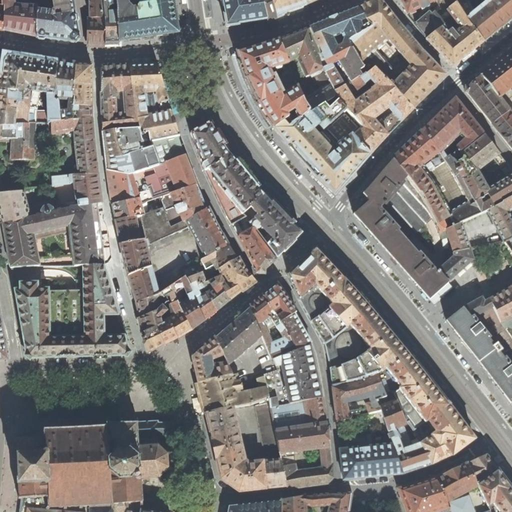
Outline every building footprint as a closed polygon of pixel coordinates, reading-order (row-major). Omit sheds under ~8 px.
[(65,41),(74,42),(79,37),(75,12),(72,0),(52,0),(55,10),(53,12),(37,11),(36,37),(51,39),(65,41)] [(103,0),(89,0),(90,20),(104,20),(103,0)] [(120,45),(120,42),(118,12),(118,9),(111,10),(111,13),(109,13),(109,4),(117,4),(116,0),(103,0),(104,20),(105,45),(114,45),(120,45)] [(116,0),(117,4),(118,9),(118,12),(120,42),(142,39),(178,33),(176,20),(174,4),(173,0),(116,0)] [(227,26),(236,25),(267,20),(262,0),(261,0),(222,0),(222,1),(227,26)] [(273,18),(277,17),(271,0),(261,0),(262,0),(267,20),(273,18)] [(271,0),(277,17),(293,11),(307,6),(305,0),(271,0)] [(375,69),(389,84),(414,109),(430,92),(430,91),(444,77),(444,75),(424,53),(423,53),(411,37),(410,37),(399,23),(398,23),(380,0),(374,0),(368,3),(357,8),(371,27),(348,42),(367,74),(375,69)] [(400,0),(403,5),(407,14),(421,8),(422,10),(429,7),(428,4),(437,0),(436,0),(400,0)] [(511,0),(486,0),(487,1),(475,12),(468,1),(459,8),(466,20),(466,21),(484,42),(507,23),(511,19),(511,0)] [(21,34),(36,37),(37,11),(37,4),(29,3),(29,7),(14,6),(4,6),(4,17),(4,31),(21,34)] [(426,39),(453,67),(470,53),(484,42),(466,21),(466,20),(459,8),(457,4),(443,13),(438,16),(444,26),(426,39)] [(332,18),(309,27),(322,56),(321,56),(327,66),(322,69),(322,70),(329,84),(334,93),(344,87),(332,65),(340,61),(343,68),(341,69),(342,71),(345,70),(351,82),(361,76),(363,76),(367,74),(348,42),(371,27),(357,8),(332,18)] [(419,31),(426,39),(444,26),(438,16),(438,15),(435,18),(433,16),(432,17),(429,14),(414,25),(419,31)] [(90,32),(90,44),(95,45),(105,45),(104,20),(90,20),(90,32)] [(294,33),(279,39),(288,63),(297,59),(306,78),(322,70),(322,69),(327,66),(321,56),(322,56),(309,27),(294,33)] [(269,123),(273,128),(288,118),(291,124),(301,118),(309,112),(306,106),(304,100),(296,82),(284,89),(281,82),(276,84),(271,75),(270,75),(268,71),(283,66),(286,74),(291,71),(288,63),(279,39),(258,46),(237,53),(250,87),(254,96),(257,102),(260,108),(264,116),(269,123)] [(481,75),(499,98),(511,87),(511,50),(507,54),(481,75)] [(0,77),(0,125),(24,125),(35,123),(51,123),(51,121),(60,121),(59,104),(57,100),(54,100),(57,61),(33,58),(5,54),(3,55),(0,77)] [(74,101),(74,85),(75,64),(66,63),(57,61),(54,100),(57,100),(59,104),(60,121),(74,119),(73,105),(74,101)] [(84,65),(75,64),(74,85),(92,85),(91,77),(91,65),(84,65)] [(140,65),(129,66),(133,92),(138,129),(139,129),(142,143),(143,143),(177,136),(180,136),(177,129),(173,117),(169,104),(157,65),(140,65)] [(115,67),(101,66),(102,112),(102,126),(102,132),(125,130),(138,129),(133,92),(129,66),(115,67)] [(389,134),(414,109),(389,84),(375,69),(367,74),(363,76),(361,76),(351,82),(346,86),(351,92),(348,94),(344,87),(334,93),(338,101),(342,109),(344,108),(345,110),(361,127),(361,128),(352,135),(370,155),(389,134)] [(511,114),(499,98),(481,75),(464,90),(490,122),(511,149),(511,114)] [(338,101),(334,93),(329,84),(304,100),(306,106),(309,112),(311,113),(326,104),(329,109),(338,101)] [(92,96),(92,85),(74,85),(74,101),(73,105),(92,106),(92,96)] [(439,116),(422,131),(439,152),(459,132),(466,138),(457,147),(458,149),(461,152),(483,134),(456,100),(454,100),(439,116)] [(289,147),(289,148),(297,156),(317,179),(318,178),(335,196),(356,172),(370,155),(352,135),(361,128),(361,127),(345,110),(344,108),(342,109),(338,101),(329,109),(326,104),(311,113),(309,112),(301,118),(291,124),(288,118),(273,128),(289,147)] [(92,113),(92,106),(73,105),(74,119),(92,119),(92,113)] [(94,143),(92,119),(74,119),(60,121),(51,121),(51,123),(51,135),(74,131),(74,138),(74,140),(75,141),(75,142),(76,143),(80,175),(98,173),(94,143)] [(203,166),(205,171),(223,159),(231,154),(220,137),(212,122),(204,127),(191,134),(203,166)] [(0,141),(12,142),(11,160),(33,160),(35,130),(43,130),(43,136),(51,136),(51,135),(51,123),(35,123),(24,125),(0,125),(0,141)] [(150,169),(159,165),(152,147),(145,149),(143,143),(142,143),(139,129),(138,129),(125,130),(102,132),(105,153),(107,170),(129,175),(132,174),(145,170),(150,168),(150,169)] [(408,145),(393,159),(420,192),(425,200),(433,217),(437,225),(440,234),(446,231),(446,230),(461,223),(480,214),(475,203),(470,205),(468,201),(467,200),(452,175),(452,174),(445,161),(439,153),(439,152),(422,131),(408,145)] [(494,207),(511,196),(511,171),(505,162),(483,134),(461,152),(458,149),(445,161),(452,174),(452,175),(467,200),(472,198),(474,202),(475,203),(480,214),(487,211),(494,208),(494,207)] [(152,147),(159,165),(185,156),(181,146),(177,136),(143,143),(145,149),(152,147)] [(109,190),(112,205),(138,198),(140,204),(159,197),(196,185),(193,177),(188,166),(185,156),(159,165),(150,169),(150,168),(145,170),(152,190),(138,194),(132,174),(129,175),(107,170),(109,190)] [(226,216),(231,225),(246,217),(243,214),(257,201),(248,191),(234,173),(223,159),(205,171),(215,192),(226,216)] [(412,281),(415,284),(433,268),(408,240),(433,217),(425,200),(420,192),(393,159),(372,184),(363,194),(369,201),(353,215),(369,232),(412,281)] [(100,189),(98,173),(80,175),(72,176),(51,178),(52,186),(74,183),(77,206),(96,204),(102,203),(100,189)] [(200,197),(196,185),(159,197),(163,208),(171,228),(185,221),(205,210),(200,197)] [(0,213),(1,213),(3,224),(30,217),(25,192),(24,192),(0,193),(0,213)] [(487,211),(503,242),(506,242),(511,238),(511,196),(494,207),(494,208),(487,211)] [(143,215),(140,204),(138,198),(112,205),(114,213),(115,221),(138,217),(143,215)] [(276,221),(257,201),(243,214),(246,217),(250,223),(256,218),(260,225),(261,227),(262,228),(266,232),(265,233),(268,236),(263,240),(277,259),(295,240),(287,232),(276,221)] [(83,266),(103,265),(99,233),(96,204),(77,206),(61,210),(54,212),(53,209),(49,207),(44,208),(42,212),(43,214),(30,217),(3,224),(4,234),(10,268),(34,266),(40,266),(34,234),(70,226),(74,266),(83,266)] [(143,215),(138,217),(143,240),(145,239),(146,247),(189,228),(185,221),(171,228),(163,208),(143,215)] [(189,228),(207,258),(228,246),(223,235),(222,235),(217,226),(213,219),(214,219),(208,209),(205,210),(185,221),(189,228)] [(136,302),(158,295),(146,247),(145,239),(143,240),(138,217),(115,221),(117,232),(120,244),(128,277),(136,302)] [(257,269),(260,274),(269,266),(277,259),(263,240),(256,230),(258,228),(259,227),(259,225),(260,225),(256,218),(250,223),(249,223),(252,229),(245,233),(242,227),(241,227),(237,229),(237,228),(234,230),(244,248),(250,257),(250,258),(257,269)] [(453,253),(469,250),(461,223),(446,230),(446,231),(453,253)] [(511,238),(506,242),(503,242),(506,247),(511,256),(511,238)] [(232,252),(228,246),(207,258),(201,261),(181,271),(185,277),(186,280),(202,272),(206,270),(209,274),(218,271),(219,270),(237,259),(232,252)] [(330,368),(332,387),(353,382),(361,380),(361,379),(371,375),(377,373),(377,374),(385,368),(401,387),(394,392),(397,400),(407,422),(409,421),(415,430),(428,420),(436,431),(422,443),(432,464),(451,455),(452,455),(467,444),(474,439),(456,416),(448,404),(440,394),(435,388),(417,364),(408,353),(385,325),(372,309),(345,279),(342,276),(316,248),(300,264),(288,276),(299,300),(305,310),(320,336),(326,349),(327,355),(330,368)] [(472,259),(469,250),(453,253),(454,256),(439,270),(448,281),(468,264),(472,259)] [(243,271),(237,259),(219,270),(218,271),(220,277),(224,276),(226,279),(228,281),(231,279),(241,292),(247,287),(252,282),(243,271)] [(113,296),(103,265),(83,266),(84,277),(84,290),(48,291),(48,289),(37,289),(37,283),(20,283),(20,289),(14,289),(21,324),(27,358),(74,357),(125,356),(129,350),(125,336),(104,337),(104,315),(118,315),(113,296)] [(448,281),(439,270),(436,272),(433,268),(415,284),(429,299),(449,282),(448,281)] [(203,275),(202,272),(186,280),(190,287),(196,285),(198,287),(199,287),(203,284),(206,283),(203,275)] [(235,296),(241,292),(231,279),(228,281),(225,283),(223,281),(226,279),(224,276),(220,277),(214,279),(218,286),(230,301),(235,296)] [(175,292),(176,294),(178,302),(192,329),(199,325),(205,320),(190,290),(191,289),(190,287),(186,280),(185,277),(172,285),(175,292)] [(223,306),(230,301),(218,286),(214,279),(206,283),(203,284),(205,288),(206,290),(212,287),(213,291),(207,294),(217,311),(223,306)] [(211,316),(217,311),(207,294),(207,292),(201,295),(199,291),(205,288),(203,284),(199,287),(198,287),(196,285),(190,287),(191,289),(190,290),(205,320),(211,316)] [(138,309),(140,318),(157,311),(159,309),(157,298),(162,295),(163,298),(169,295),(175,292),(172,285),(158,295),(136,302),(138,309)] [(296,312),(285,296),(277,285),(270,290),(263,296),(279,323),(293,314),(296,312)] [(511,285),(509,288),(489,299),(500,322),(511,338),(511,285)] [(185,334),(192,329),(178,302),(176,294),(175,292),(169,295),(171,300),(170,305),(172,318),(169,319),(178,338),(185,334)] [(288,337),(279,323),(263,296),(255,302),(249,307),(261,337),(271,359),(295,350),(289,338),(288,337)] [(511,338),(500,322),(489,299),(484,302),(481,298),(463,308),(463,307),(445,321),(462,341),(478,362),(492,380),(510,403),(511,401),(511,338)] [(142,326),(144,333),(157,326),(162,324),(162,323),(159,316),(162,315),(165,313),(166,310),(162,306),(159,309),(157,311),(140,318),(142,326)] [(222,330),(215,337),(224,356),(223,356),(224,357),(227,362),(236,359),(261,337),(249,307),(242,313),(222,330)] [(300,326),(293,314),(279,323),(288,337),(289,338),(295,350),(311,344),(300,326)] [(172,340),(178,338),(169,319),(162,323),(162,324),(157,326),(165,344),(172,340)] [(147,342),(150,351),(159,347),(165,344),(157,326),(144,333),(147,342)] [(218,357),(223,356),(224,356),(215,337),(203,348),(192,357),(195,371),(198,383),(232,375),(227,363),(212,366),(212,360),(218,357)] [(317,374),(311,344),(295,350),(271,359),(276,370),(262,374),(263,377),(268,398),(269,402),(270,408),(322,398),(317,374)] [(368,414),(381,411),(376,400),(385,397),(386,396),(377,374),(377,373),(371,375),(361,379),(361,380),(353,382),(332,387),(335,413),(336,420),(349,417),(346,402),(364,399),(368,414)] [(202,398),(206,413),(232,407),(242,405),(268,398),(263,377),(257,379),(260,389),(241,394),(238,385),(236,386),(233,375),(232,375),(198,383),(202,398)] [(393,444),(403,473),(404,473),(418,469),(432,464),(422,443),(421,443),(412,446),(409,440),(405,441),(398,427),(407,423),(407,422),(397,400),(388,403),(385,397),(376,400),(381,411),(388,432),(388,431),(393,444)] [(329,480),(332,477),(328,436),(327,424),(322,398),(270,408),(276,431),(283,466),(287,486),(288,489),(327,483),(329,480)] [(221,479),(239,492),(287,486),(283,466),(276,431),(270,408),(269,402),(255,406),(267,462),(248,464),(245,461),(232,407),(206,413),(213,446),(221,479)] [(19,495),(19,500),(23,500),(24,500),(24,499),(27,499),(30,499),(31,498),(34,498),(34,499),(39,499),(39,498),(46,498),(48,498),(48,505),(46,508),(48,509),(50,507),(64,506),(64,509),(67,509),(67,506),(80,505),(80,508),(83,508),(83,505),(90,505),(90,511),(124,511),(126,507),(129,507),(129,503),(138,502),(139,506),(142,506),(142,502),(141,497),(143,497),(142,486),(141,486),(140,479),(147,478),(147,483),(149,483),(149,478),(158,477),(161,482),(163,480),(161,476),(167,469),(172,470),(173,467),(168,466),(168,456),(172,454),(171,451),(166,454),(159,447),(159,442),(159,440),(159,436),(164,436),(164,439),(166,439),(166,436),(172,436),(172,438),(174,438),(174,436),(176,436),(176,434),(174,434),(173,425),(176,425),(176,423),(173,423),(173,421),(172,421),(172,423),(166,423),(166,421),(164,421),(164,423),(159,423),(159,421),(159,418),(157,418),(157,421),(149,422),(149,419),(147,419),(147,422),(138,422),(137,418),(134,418),(135,422),(124,422),(124,418),(121,418),(121,423),(110,423),(109,420),(107,420),(107,426),(93,426),(90,426),(90,427),(78,427),(75,427),(69,428),(63,428),(62,427),(60,428),(59,428),(47,429),(47,428),(44,428),(44,429),(45,435),(43,437),(35,438),(35,437),(31,437),(31,438),(27,438),(25,438),(24,438),(20,438),(18,438),(18,437),(16,437),(16,443),(17,445),(16,446),(17,449),(17,453),(17,458),(17,459),(18,459),(18,460),(19,460),(20,468),(20,477),(19,477),(19,478),(19,479),(18,479),(18,484),(19,484),(19,488),(19,491),(19,492),(19,495)] [(393,444),(369,446),(373,476),(387,475),(403,473),(393,444)] [(341,465),(343,480),(373,476),(369,446),(339,449),(341,465)] [(478,459),(468,463),(478,486),(491,511),(511,511),(511,505),(502,491),(478,459)] [(447,502),(457,497),(468,492),(478,486),(468,463),(453,471),(435,478),(447,502)] [(452,511),(450,507),(447,502),(435,478),(412,485),(398,490),(407,511),(452,511)] [(469,497),(468,492),(457,497),(459,501),(469,497)] [(305,511),(305,504),(313,506),(330,505),(328,511),(349,511),(352,494),(333,494),(305,496),(293,498),(281,500),(281,502),(280,511),(305,511)] [(457,497),(447,502),(450,507),(452,511),(473,511),(469,497),(459,501),(457,497)] [(228,511),(280,511),(281,502),(229,507),(228,511)]
